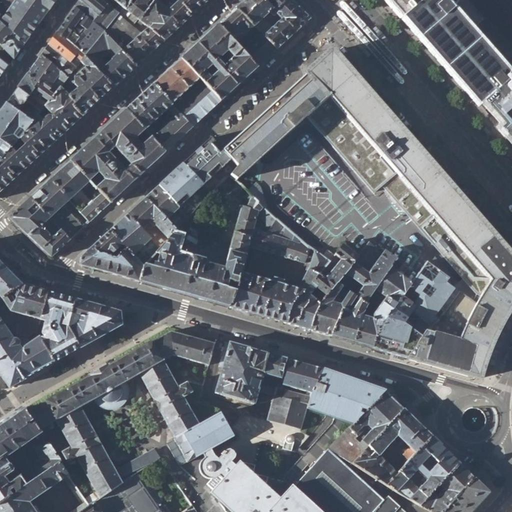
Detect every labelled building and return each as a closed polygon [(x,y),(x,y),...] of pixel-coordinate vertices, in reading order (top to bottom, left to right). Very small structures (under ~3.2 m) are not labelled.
[(0,0),(0,20),(1,22),(16,0),(0,0)] [(43,18),(56,0),(16,0),(1,22),(25,43),(43,18)] [(80,0),(75,8),(104,34),(119,16),(114,13),(99,0),(80,0)] [(111,0),(119,7),(124,11),(133,0),(111,0)] [(164,41),(208,1),(207,0),(179,0),(167,13),(154,3),(148,10),(145,7),(151,0),(133,0),(124,11),(119,16),(128,24),(133,18),(146,28),(148,28),(164,41)] [(290,0),(246,0),(236,9),(253,26),(256,30),(260,33),(262,36),(272,27),(263,18),(269,12),(274,15),(275,14),(281,19),(295,5),(290,0)] [(401,18),(404,15),(422,0),(384,0),(386,2),(401,18)] [(511,0),(422,0),(404,15),(482,103),(511,77),(511,0)] [(310,19),(295,5),(281,19),(272,27),(262,36),(277,50),(310,19)] [(119,7),(114,13),(119,16),(124,11),(119,7)] [(75,8),(56,34),(66,41),(73,47),(86,56),(104,34),(75,8)] [(236,9),(218,25),(235,43),(253,26),(236,9)] [(135,68),(164,41),(148,28),(146,28),(141,34),(139,33),(130,26),(128,24),(119,16),(104,34),(135,68)] [(335,16),(332,19),(337,24),(340,21),(335,16)] [(25,43),(1,22),(0,20),(0,45),(14,59),(25,43)] [(130,26),(139,33),(142,29),(133,23),(130,26)] [(235,43),(218,25),(181,60),(199,80),(202,82),(220,103),(228,96),(257,68),(242,51),(239,47),(235,43)] [(235,43),(239,47),(256,30),(253,26),(235,43)] [(376,26),(373,29),(385,43),(388,40),(376,26)] [(239,47),(242,51),(260,33),(256,30),(239,47)] [(257,68),(277,50),(262,36),(260,33),(242,51),(257,68)] [(56,34),(41,56),(69,78),(74,72),(77,68),(71,63),(75,59),(81,63),(84,58),(86,56),(73,47),(66,41),(56,34)] [(113,89),(135,68),(104,34),(86,56),(84,58),(113,89)] [(358,41),(355,44),(368,58),(371,55),(358,41)] [(411,144),(353,77),(331,52),(303,78),(223,151),(239,168),(231,178),(236,181),(269,152),(290,131),(367,219),(389,193),(438,250),(466,284),(474,293),(470,299),(460,293),(442,318),(425,331),(405,359),(478,379),(494,340),(501,326),(508,311),(511,305),(511,260),(471,213),(411,144)] [(31,73),(37,86),(29,98),(28,101),(33,105),(42,112),(46,107),(61,88),(69,78),(41,56),(30,71),(31,73)] [(82,117),(113,89),(84,58),(81,63),(85,68),(81,72),(80,71),(78,74),(79,75),(77,76),(74,72),(69,78),(78,88),(69,96),(75,103),(73,107),(82,117)] [(81,63),(75,59),(71,63),(77,68),(81,63)] [(181,60),(153,86),(160,93),(164,89),(166,92),(162,96),(172,106),(199,80),(181,60)] [(17,89),(29,98),(37,86),(31,73),(27,74),(17,89)] [(511,77),(482,103),(502,126),(498,129),(511,145),(511,77)] [(193,128),(220,103),(202,82),(174,108),(193,128)] [(153,86),(126,111),(152,138),(157,134),(150,128),(169,110),(173,107),(172,106),(162,96),(160,93),(153,86)] [(46,152),(82,117),(73,107),(75,103),(69,96),(61,88),(46,107),(54,114),(52,117),(48,117),(44,121),(39,116),(33,123),(28,130),(46,152)] [(6,104),(20,113),(24,107),(29,110),(25,117),(33,123),(39,116),(42,112),(33,105),(28,101),(29,98),(17,89),(6,104)] [(0,112),(0,164),(12,150),(19,141),(28,130),(33,123),(25,117),(20,113),(6,104),(0,112)] [(166,153),(193,128),(174,108),(173,107),(169,110),(175,117),(157,134),(152,138),(166,153)] [(126,111),(70,162),(90,182),(102,194),(111,204),(166,153),(152,138),(126,111)] [(0,193),(46,152),(28,130),(19,141),(25,146),(12,159),(11,157),(15,153),(12,150),(0,164),(0,193)] [(211,138),(184,164),(212,195),(220,187),(229,177),(231,178),(239,168),(223,151),(211,138)] [(70,162),(51,181),(70,201),(90,182),(70,162)] [(184,164),(158,188),(180,211),(189,221),(207,202),(212,195),(184,164)] [(251,204),(253,198),(241,185),(236,181),(231,178),(229,177),(220,187),(234,198),(241,205),(246,199),(251,204)] [(51,181),(29,200),(50,220),(70,201),(51,181)] [(212,195),(207,202),(222,213),(234,198),(220,187),(212,195)] [(147,198),(129,215),(151,239),(168,223),(180,211),(158,188),(147,198)] [(90,223),(111,204),(102,194),(82,214),(84,216),(90,223)] [(142,284),(230,309),(241,275),(248,247),(254,229),(258,217),(259,213),(261,212),(264,209),(253,198),(251,204),(248,209),(243,209),(225,271),(206,265),(207,263),(205,261),(196,259),(194,260),(193,262),(175,256),(181,240),(175,238),(163,250),(145,269),(142,284)] [(54,257),(70,241),(61,232),(50,220),(29,200),(10,217),(10,220),(50,257),(54,257)] [(264,209),(261,212),(259,213),(258,217),(271,229),(267,234),(254,229),(248,247),(305,265),(312,248),(279,221),(277,221),(264,209)] [(180,211),(168,223),(179,233),(189,221),(180,211)] [(129,215),(110,232),(123,246),(126,249),(145,269),(163,250),(151,239),(129,215)] [(70,241),(90,223),(84,216),(66,231),(64,230),(61,232),(70,241)] [(82,267),(142,284),(145,269),(126,249),(116,258),(112,256),(123,246),(110,232),(82,258),(81,264),(82,264),(82,267)] [(327,297),(321,305),(319,307),(314,320),(310,332),(337,339),(347,314),(356,298),(365,305),(375,290),(391,268),(397,259),(385,251),(369,274),(366,272),(378,254),(378,248),(368,242),(357,257),(327,297)] [(331,262),(304,293),(291,309),(286,325),(310,332),(314,320),(319,307),(321,305),(311,297),(318,290),(327,297),(357,257),(354,255),(355,253),(345,245),(331,262)] [(257,317),(286,325),(291,309),(304,293),(331,262),(315,251),(311,270),(300,290),(283,286),(283,282),(274,280),(273,283),(241,275),(230,309),(257,317)] [(391,268),(402,276),(408,267),(397,259),(391,268)] [(371,349),(405,359),(425,331),(442,318),(460,293),(446,284),(449,279),(426,262),(410,282),(379,327),(371,349)] [(0,297),(1,299),(21,284),(0,263),(0,297)] [(337,339),(371,349),(379,327),(410,282),(402,276),(391,268),(375,290),(386,299),(373,316),(373,319),(361,316),(362,311),(366,306),(365,305),(356,298),(347,314),(337,339)] [(46,292),(21,284),(1,299),(10,311),(13,312),(12,317),(19,319),(15,331),(17,334),(27,336),(34,333),(37,321),(46,292)] [(73,300),(46,292),(37,321),(42,323),(39,332),(41,337),(37,339),(52,364),(77,350),(65,326),(73,300)] [(119,313),(73,300),(65,326),(77,350),(120,326),(119,313)] [(0,376),(8,389),(52,364),(37,339),(34,333),(27,336),(17,334),(15,331),(0,308),(0,376)] [(186,463),(204,453),(211,449),(233,437),(220,413),(198,400),(201,387),(186,383),(178,387),(180,389),(178,390),(162,361),(172,356),(207,366),(213,344),(170,332),(98,372),(88,377),(88,378),(26,413),(38,431),(56,421),(72,449),(70,451),(69,449),(61,453),(67,463),(74,459),(73,457),(75,456),(99,499),(121,484),(118,478),(114,471),(79,408),(99,397),(102,401),(106,404),(111,404),(115,403),(120,400),(122,395),(122,390),(119,385),(139,374),(173,436),(171,437),(186,463)] [(253,404),(258,385),(262,373),(279,378),(284,359),(225,342),(218,368),(222,368),(215,394),(253,404)] [(270,403),(272,403),(276,387),(280,389),(288,360),(286,360),(284,359),(279,378),(262,373),(258,385),(260,386),(258,392),(268,395),(270,403)] [(267,421),(299,430),(300,428),(306,409),(310,397),(302,395),(293,391),(294,388),(303,391),(312,393),(322,370),(307,366),(288,360),(280,389),(276,387),(272,403),(267,421)] [(336,375),(322,370),(312,393),(310,397),(306,409),(352,424),(383,392),(336,375)] [(402,410),(383,392),(352,424),(349,428),(358,438),(368,427),(371,430),(364,438),(361,441),(359,440),(353,437),(346,430),(328,449),(352,464),(368,447),(402,410)] [(60,463),(38,431),(26,413),(23,409),(0,424),(0,504),(59,464),(60,463)] [(397,437),(409,448),(404,456),(410,461),(430,437),(402,410),(368,447),(352,464),(388,487),(398,475),(380,457),(397,437)] [(336,433),(341,426),(334,421),(329,428),(336,433)] [(430,437),(410,461),(398,475),(388,487),(393,490),(421,507),(458,464),(430,437)] [(118,478),(153,463),(159,459),(154,449),(114,471),(118,478)] [(211,449),(204,453),(206,457),(202,461),(200,466),(200,470),(203,475),(206,478),(209,479),(215,479),(221,476),(225,479),(212,493),(219,500),(227,511),(404,511),(387,496),(393,490),(388,487),(352,464),(328,449),(292,486),(290,484),(278,497),(266,486),(268,478),(254,474),(256,466),(242,463),(241,462),(237,466),(233,463),(237,459),(238,456),(237,453),(234,450),(231,449),(228,451),(220,459),(215,456),(211,449)] [(0,504),(0,511),(35,511),(29,503),(68,477),(59,464),(0,504)] [(442,511),(473,478),(458,464),(421,507),(429,511),(442,511)] [(158,511),(134,476),(121,484),(99,499),(87,507),(80,511),(158,511)] [(471,511),(489,493),(473,478),(442,511),(471,511)]
